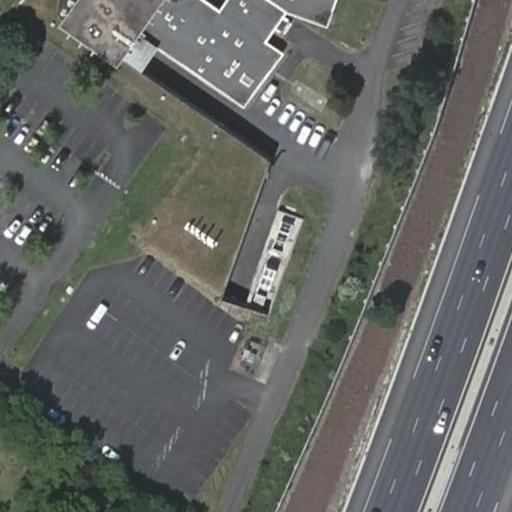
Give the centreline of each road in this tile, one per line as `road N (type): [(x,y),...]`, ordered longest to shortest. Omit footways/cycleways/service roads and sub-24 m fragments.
road 1 (motorway): [(511,168),(386,511)]
road 2 (unknown): [(72,240),(203,337),(222,362),(218,419),(173,490)]
road 3 (motorway): [(467,511),(511,389)]
